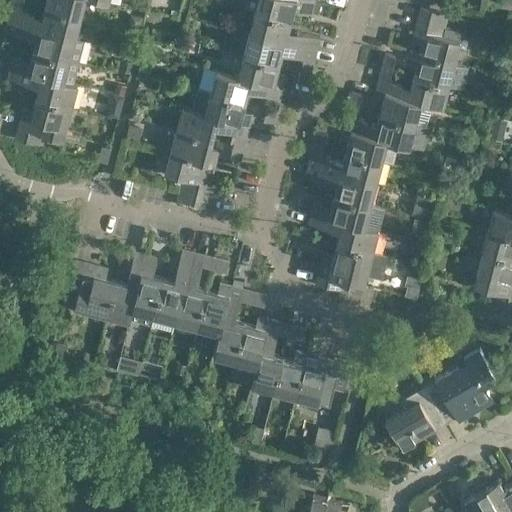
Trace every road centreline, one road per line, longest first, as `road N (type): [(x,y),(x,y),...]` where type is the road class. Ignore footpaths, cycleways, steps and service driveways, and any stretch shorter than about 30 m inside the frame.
road 1 (residential): [(264,219),(236,228),(101,194),(34,188),(0,152)]
road 2 (residential): [(264,219),(281,144),(335,63),(361,0)]
road 3 (residential): [(382,511),(385,497),(511,416)]
road 4 (residential): [(360,334),(346,315),(314,305),(264,219)]
